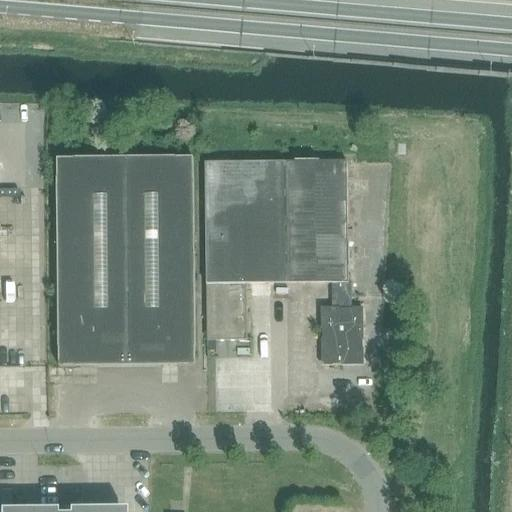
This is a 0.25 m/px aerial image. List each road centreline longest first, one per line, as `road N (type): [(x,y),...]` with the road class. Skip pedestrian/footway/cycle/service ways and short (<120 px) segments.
road 1 (primary): [(0,9),(511,51)]
road 2 (unclassified): [(375,511),(371,468),(327,438),(0,442)]
road 3 (primary): [(511,27),(205,0)]
